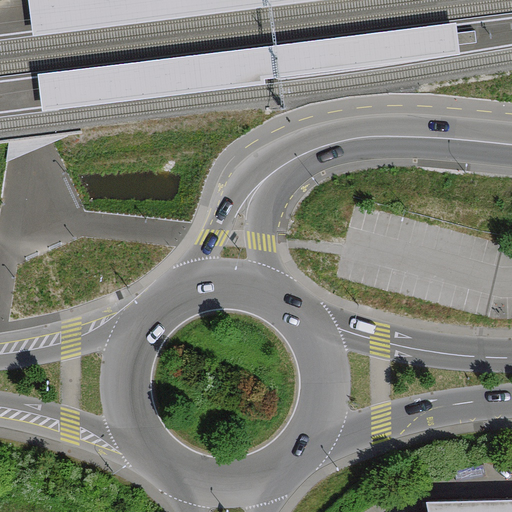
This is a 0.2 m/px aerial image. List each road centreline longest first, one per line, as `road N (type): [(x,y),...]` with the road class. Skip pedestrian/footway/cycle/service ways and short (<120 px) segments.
road 1 (primary): [(264,174),(306,146),(345,138),(408,134),(511,146)]
road 2 (primary): [(511,357),(382,342),(295,309)]
road 3 (primary): [(305,446),(439,408),(511,398)]
road 4 (secondary): [(0,407),(153,455)]
road 5 (primary): [(305,446),(325,406),(327,376),(321,346),(295,309)]
road 6 (secondary): [(143,324),(0,354)]
road 7 (primary): [(143,324),(124,391),(130,419),(153,455)]
road 8 (primary): [(264,174),(225,209),(191,287)]
road 9 (primary): [(277,296),(258,225),(264,174)]
